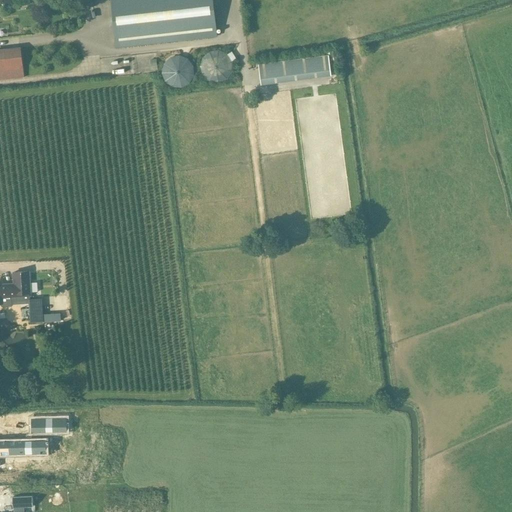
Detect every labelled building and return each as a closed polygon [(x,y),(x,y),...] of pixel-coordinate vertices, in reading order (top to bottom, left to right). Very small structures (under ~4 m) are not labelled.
[(217,37),(213,0),(110,0),(115,48),(217,37)] [(227,54),(219,50),(210,52),(203,57),(201,66),(203,75),(210,80),(219,82),(227,78),(232,70),(232,62),(227,54)] [(0,83),(25,81),(25,78),(22,52),(0,54),(0,83)] [(193,74),(192,65),(187,58),(178,55),(170,57),(163,64),(162,73),(165,81),(172,86),(181,86),(189,82),(193,74)] [(331,75),(328,55),(258,64),(261,85),(331,75)] [(352,215),(351,199),(326,200),(326,209),(317,210),(317,214),(312,214),(312,216),(352,215)] [(18,302),(18,304),(29,303),(29,310),(42,309),(41,295),(31,296),(30,271),(13,271),(13,284),(0,285),(0,304),(2,307),(12,306),(13,304),(13,302),(18,302)] [(60,321),(59,313),(51,314),(51,322),(60,321)] [(41,418),(27,419),(28,431),(42,430),(41,418)] [(52,418),(53,432),(67,432),(66,418),(52,418)] [(29,440),(29,454),(38,454),(38,449),(41,449),(41,439),(29,440)] [(0,450),(5,450),(5,454),(5,455),(22,454),(22,440),(0,440),(0,450)] [(61,459),(36,460),(36,477),(62,476),(61,459)] [(13,511),(24,511),(24,506),(33,506),(33,496),(13,497),(13,511)]
